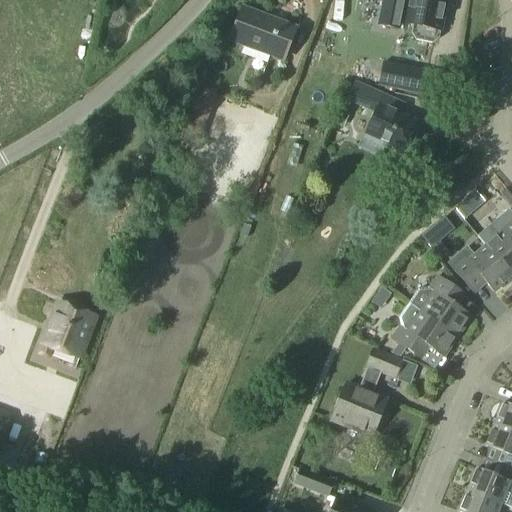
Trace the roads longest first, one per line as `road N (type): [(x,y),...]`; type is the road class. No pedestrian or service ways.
road 1 (unclassified): [(0,161),(114,85),(202,0)]
road 2 (residential): [(418,511),(473,370),(511,330)]
